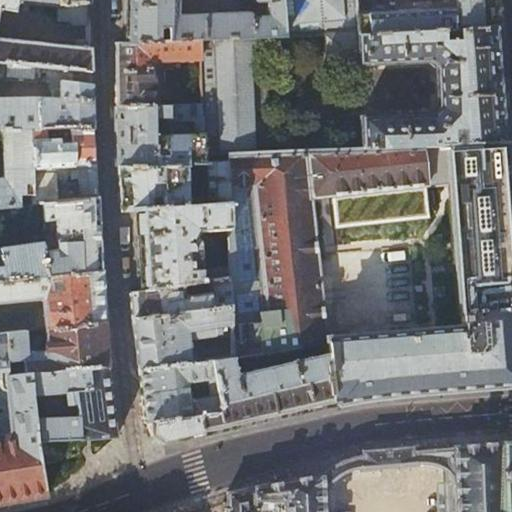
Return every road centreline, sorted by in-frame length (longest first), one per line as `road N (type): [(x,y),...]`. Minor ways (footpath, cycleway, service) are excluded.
road 1 (residential): [(102,0),(117,324),(138,492)]
road 2 (tertiary): [(511,412),(359,426),(138,492)]
